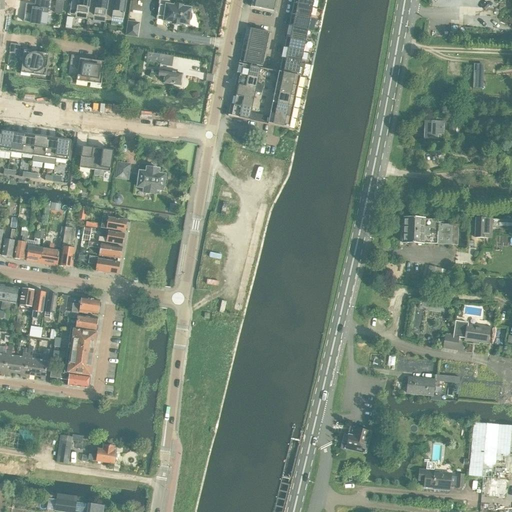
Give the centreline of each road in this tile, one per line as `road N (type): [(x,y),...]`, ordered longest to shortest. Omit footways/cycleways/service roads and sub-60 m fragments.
road 1 (primary): [(314,420),(404,0)]
road 2 (tertiary): [(155,511),(181,299)]
road 3 (residential): [(209,135),(0,109)]
road 4 (residential): [(0,384),(90,396),(99,390),(118,287)]
road 5 (tertiary): [(181,299),(209,135)]
road 6 (tertiary): [(209,135),(237,14)]
